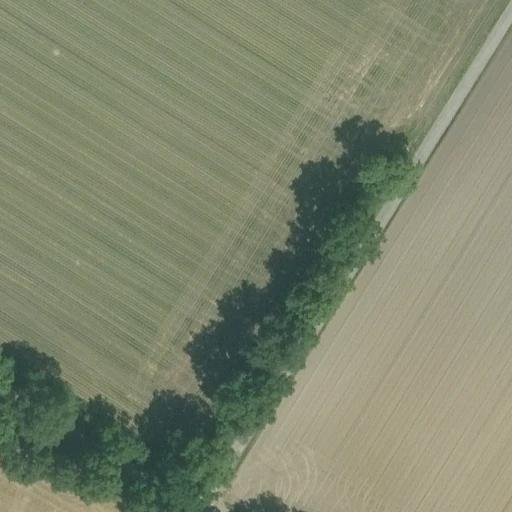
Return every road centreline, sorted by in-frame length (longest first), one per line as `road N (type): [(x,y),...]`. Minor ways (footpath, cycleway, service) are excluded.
road 1 (unclassified): [(511,1),(196,507),(203,511)]
road 2 (track): [(0,382),(196,507)]
